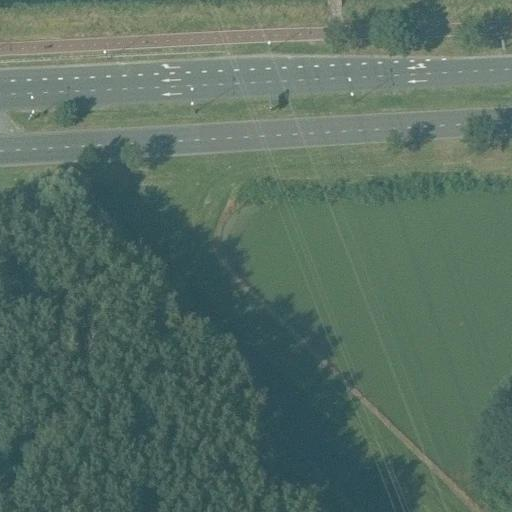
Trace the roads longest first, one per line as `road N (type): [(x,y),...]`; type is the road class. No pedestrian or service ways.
road 1 (primary): [(0,153),(511,124)]
road 2 (primary): [(511,69),(0,96)]
